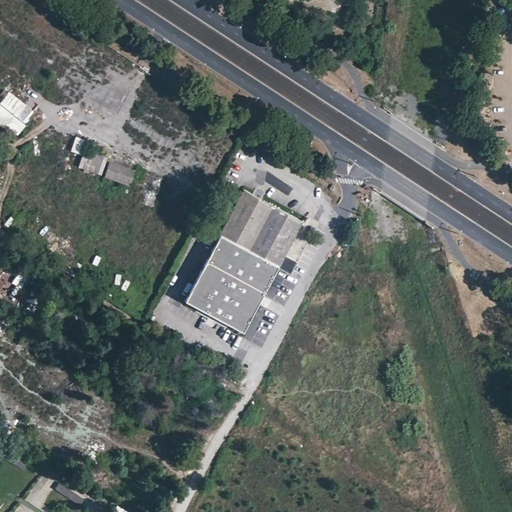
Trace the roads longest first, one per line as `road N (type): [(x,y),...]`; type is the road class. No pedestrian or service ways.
road 1 (primary): [(511,214),(183,0)]
road 2 (unclassified): [(177,511),(349,206),(347,174)]
road 3 (primary): [(121,0),(333,140)]
road 4 (primary): [(371,165),(511,256)]
